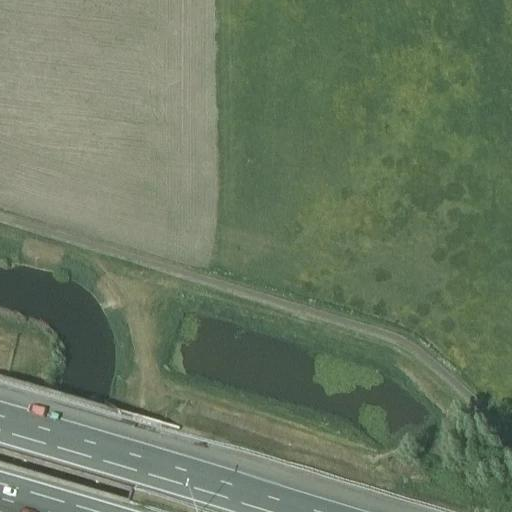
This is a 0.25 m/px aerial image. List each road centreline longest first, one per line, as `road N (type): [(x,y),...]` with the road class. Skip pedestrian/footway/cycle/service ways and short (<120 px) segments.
road 1 (track): [(343,448),(141,382),(120,254)]
road 2 (motorway): [(291,511),(0,426)]
